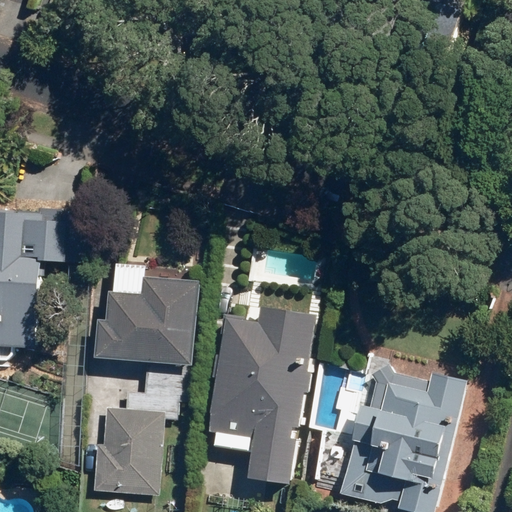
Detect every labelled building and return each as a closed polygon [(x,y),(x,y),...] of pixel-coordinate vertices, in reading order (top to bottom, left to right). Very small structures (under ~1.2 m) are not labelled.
[(467,9),(437,0),(419,0),(405,51),(450,64),(467,9)] [(0,345),(43,347),(47,260),(89,262),(91,209),(44,207),(44,212),(0,210),(0,345)] [(108,442),(101,442),(98,488),(165,493),(170,417),(183,418),(185,399),(196,400),(205,279),(149,275),(147,294),(114,291),(112,319),(104,318),(101,356),(153,360),(151,389),(134,388),(133,406),(111,405),(108,442)] [(264,321),(231,316),(214,430),(260,436),(255,475),(298,481),(323,312),(266,304),(264,321)] [(377,405),(368,403),(347,491),(435,511),(440,511),(473,378),(439,369),(437,378),(402,370),(396,360),(378,371),(383,379),(377,405)]
